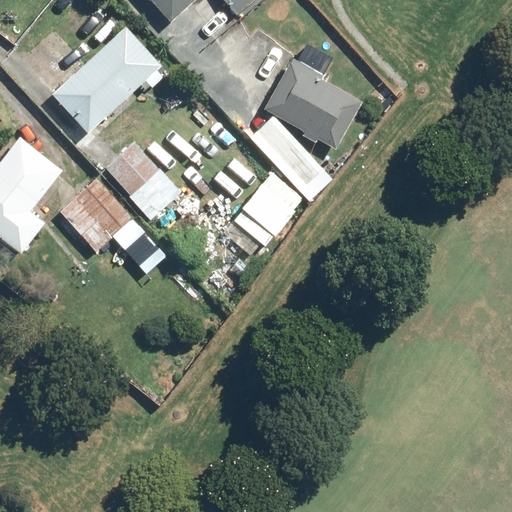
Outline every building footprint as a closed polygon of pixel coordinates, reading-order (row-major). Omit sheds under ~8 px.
[(151,0),(168,18),(187,0),(151,0)] [(228,0),(242,14),(258,0),(228,0)] [(129,29),(59,93),(94,130),(163,66),(129,29)] [(302,61),(274,108),(337,145),(365,98),(302,61)] [(273,119),(258,133),(317,196),(332,182),(273,119)] [(0,231),(21,248),(48,216),(37,207),(68,170),(33,141),(0,181),(0,231)] [(184,190),(139,147),(109,178),(154,221),(184,190)] [(273,171),(260,186),(294,214),(306,200),(273,171)] [(138,220),(102,178),(63,212),(100,253),(138,220)] [(280,234),(250,207),(239,220),(269,247),(280,234)]
